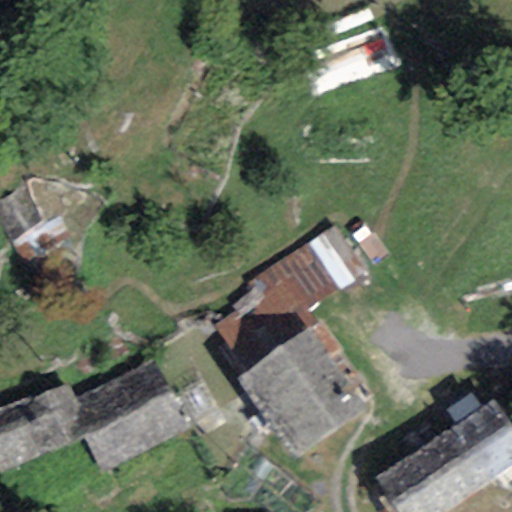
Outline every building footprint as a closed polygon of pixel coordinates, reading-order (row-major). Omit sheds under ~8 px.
[(0,199),(0,212),(11,241),(62,211),(43,174),(0,199)] [(316,321),(307,309),(366,272),(333,226),(246,282),(251,289),(230,305),(235,311),(213,326),(245,372),(309,327),(316,321)] [(236,378),(294,459),(366,408),(309,327),(245,372),(236,378)] [(183,428),(155,365),(79,399),(69,378),(0,409),(0,470),(83,434),(98,466),(183,428)] [(442,511),(511,464),(511,430),(491,400),(376,479),(398,511),(442,511)]
